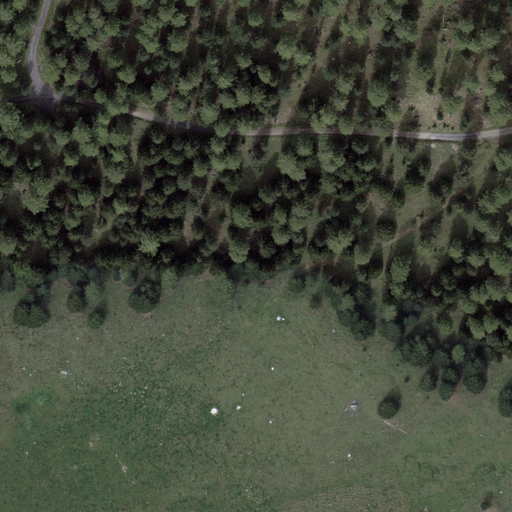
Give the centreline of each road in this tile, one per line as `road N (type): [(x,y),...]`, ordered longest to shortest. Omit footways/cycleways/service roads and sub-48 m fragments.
road 1 (track): [(511,131),(224,131),(42,90)]
road 2 (track): [(278,297),(296,272),(383,247),(426,221),(466,187),(499,133)]
